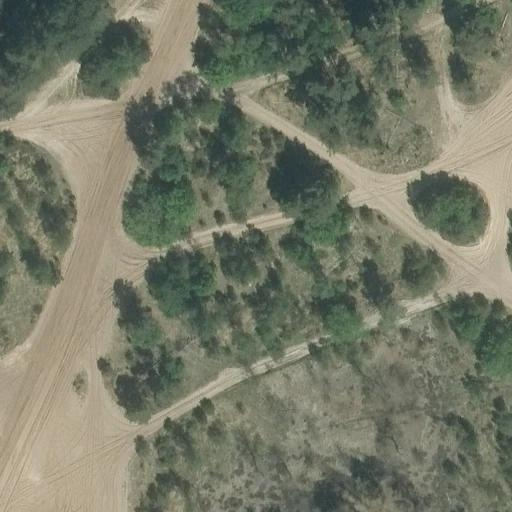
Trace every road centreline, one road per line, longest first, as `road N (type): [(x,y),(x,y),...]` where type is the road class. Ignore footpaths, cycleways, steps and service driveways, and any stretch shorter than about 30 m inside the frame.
road 1 (track): [(0,482),(140,431),(248,370),(480,282),(503,150)]
road 2 (track): [(0,481),(83,294),(139,102),(181,0)]
road 3 (track): [(474,0),(428,25),(233,89),(0,126)]
road 4 (track): [(511,146),(375,200),(255,221),(150,257),(83,294)]
road 5 (track): [(165,36),(511,303)]
road 6 (track): [(18,123),(145,0)]
